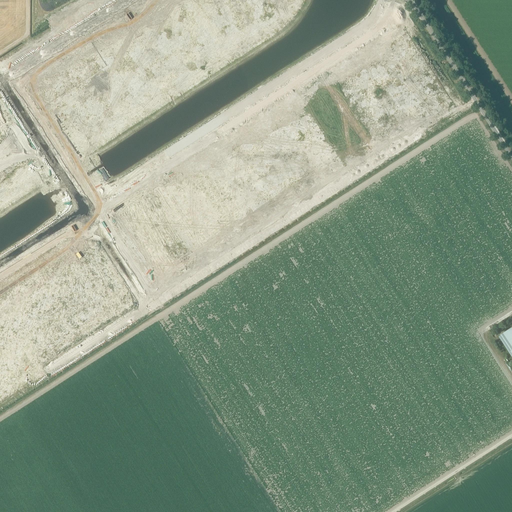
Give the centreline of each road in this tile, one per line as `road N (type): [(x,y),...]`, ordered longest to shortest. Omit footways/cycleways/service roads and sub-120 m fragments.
road 1 (unclassified): [(147,308),(418,134)]
road 2 (tertiary): [(125,180),(351,35),(382,0)]
road 3 (unclassified): [(511,157),(410,0)]
road 4 (unclassified): [(1,81),(126,0)]
road 5 (unclassified): [(81,205),(1,81)]
road 6 (unknown): [(392,511),(511,432)]
